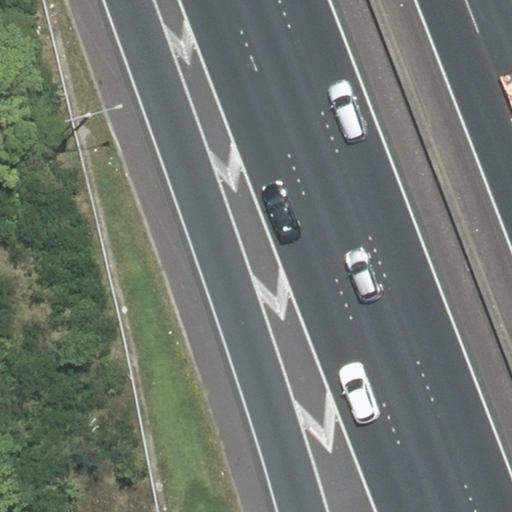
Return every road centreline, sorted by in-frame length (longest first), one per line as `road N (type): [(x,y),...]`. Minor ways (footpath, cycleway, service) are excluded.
road 1 (motorway): [(475,511),(278,0)]
road 2 (motorway): [(300,511),(130,0)]
road 3 (motorway): [(461,0),(511,131)]
